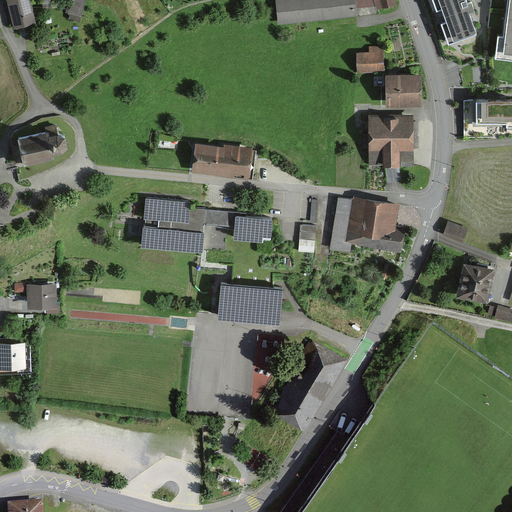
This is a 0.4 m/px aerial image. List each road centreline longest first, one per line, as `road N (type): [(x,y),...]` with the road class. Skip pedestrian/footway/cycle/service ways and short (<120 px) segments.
road 1 (residential): [(439,192),(422,199),(76,172),(31,188)]
road 2 (residential): [(232,511),(287,472),(395,300),(439,192)]
road 3 (residential): [(0,490),(41,482),(158,511)]
road 4 (residential): [(447,146),(441,82),(409,0)]
